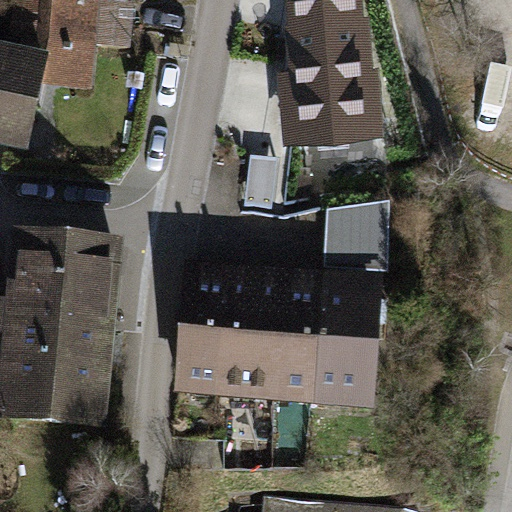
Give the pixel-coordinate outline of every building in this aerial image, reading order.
[(16,0),(9,46),(51,55),(45,84),(93,89),(99,46),(133,48),(135,6),(99,1),(99,0),(16,0)] [(289,0),(291,29),(289,29),(293,76),(282,77),(290,148),(342,153),(388,141),(383,74),(378,73),(376,21),(370,21),(367,0),(289,0)] [(0,145),(31,152),(45,84),(51,55),(9,46),(0,43),(0,145)] [(280,161),(252,159),(247,210),(275,213),(280,161)] [(392,206),(332,212),(328,266),(388,270),(392,206)] [(126,240),(17,230),(10,301),(0,299),(0,315),(118,326),(126,240)] [(235,267),(194,263),(182,390),(224,394),(235,267)] [(283,271),(235,267),(224,394),(272,398),(283,271)] [(326,273),(283,271),(272,398),(315,402),(326,273)] [(388,278),(326,273),(315,402),(377,407),(388,278)] [(118,326),(0,315),(0,335),(7,336),(0,406),(0,419),(109,429),(118,326)] [(267,498),(266,511),(411,511),(405,510),(267,498)]
